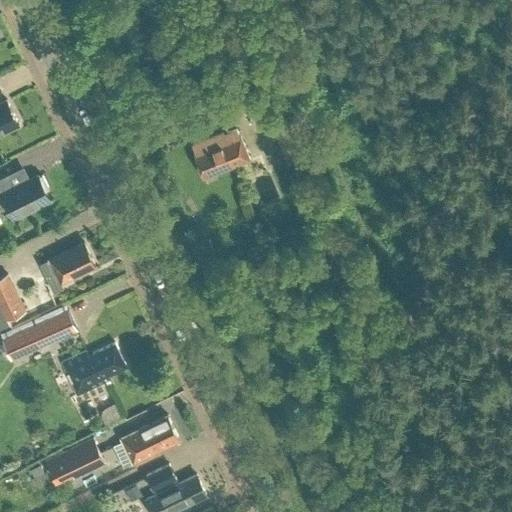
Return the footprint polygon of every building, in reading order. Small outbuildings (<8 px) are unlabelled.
[(259,126),(282,117),(272,92),(268,93),(260,72),(243,79),(247,88),(235,93),(230,82),(211,89),(222,119),(248,109),(255,128),(259,126)] [(0,132),(18,123),(5,98),(0,101),(0,132)] [(250,157),(241,134),(227,139),(224,130),(193,142),(197,151),(196,152),(205,175),(250,157)] [(0,203),(7,201),(14,215),(50,198),(44,185),(48,184),(41,170),(13,184),(7,171),(0,175),(0,203)] [(198,237),(213,230),(205,215),(190,222),(198,237)] [(48,257),(49,259),(41,262),(54,289),(63,285),(61,281),(96,264),(84,240),(48,257)] [(0,276),(0,307),(5,317),(25,307),(8,273),(0,276)] [(57,292),(50,296),(54,305),(61,301),(57,292)] [(77,327),(68,307),(2,337),(11,357),(77,327)] [(107,374),(127,365),(115,341),(88,353),(86,349),(61,360),(76,393),(109,378),(107,374)] [(133,461),(180,438),(167,413),(121,435),(133,461)] [(62,453),(47,460),(56,478),(71,470),(73,475),(105,459),(95,437),(62,453)] [(147,473),(154,488),(154,489),(177,477),(169,461),(147,473)] [(153,511),(166,511),(206,492),(197,472),(146,497),(153,511)]
